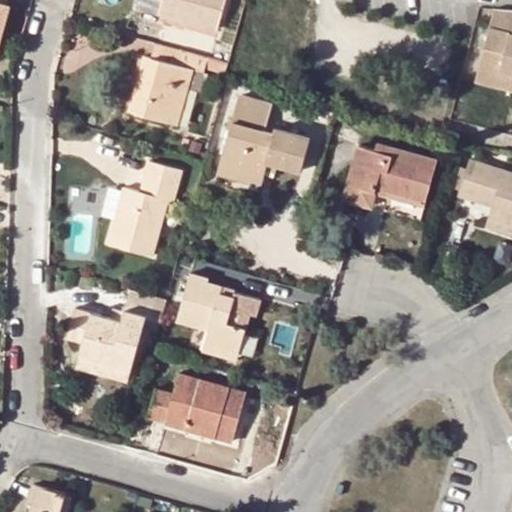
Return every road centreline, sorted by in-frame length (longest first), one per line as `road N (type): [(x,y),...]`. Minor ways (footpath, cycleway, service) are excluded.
road 1 (residential): [(21,438),(33,97),(59,0)]
road 2 (residential): [(281,511),(21,438)]
road 3 (residential): [(454,350),(321,451),(297,511)]
road 4 (residential): [(454,350),(496,461),(483,511)]
